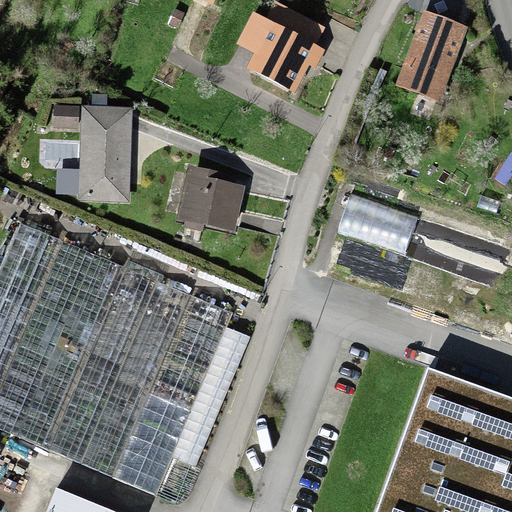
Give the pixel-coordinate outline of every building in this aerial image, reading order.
[(189,0),(182,21),(196,26),(204,4),(210,6),(212,0),(189,0)] [(273,6),(266,21),(270,23),(248,65),(294,89),(307,63),(313,66),(319,55),(313,51),(323,32),(273,6)] [(423,12),(398,84),(438,98),(463,26),(423,12)] [(75,109),(47,108),(46,129),(74,130),(75,109)] [(79,108),(78,201),(127,202),(128,109),(79,108)] [(191,172),(180,224),(227,233),(237,186),(219,183),(220,178),(191,172)] [(14,229),(0,265),(0,432),(154,494),(169,457),(195,468),(247,339),(219,328),(225,314),(14,229)] [(511,511),(511,397),(431,370),(382,511),(511,511)] [(103,511),(53,493),(45,511),(103,511)]
